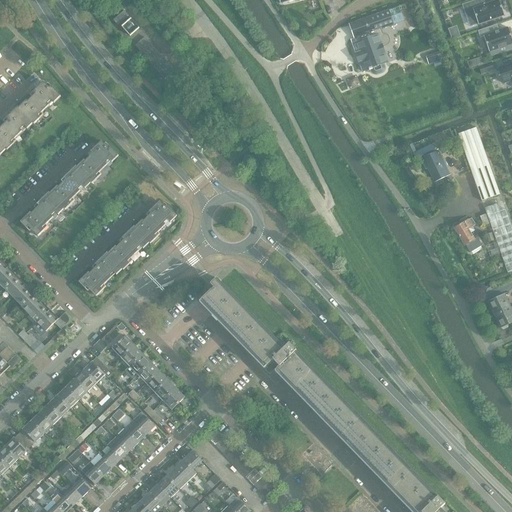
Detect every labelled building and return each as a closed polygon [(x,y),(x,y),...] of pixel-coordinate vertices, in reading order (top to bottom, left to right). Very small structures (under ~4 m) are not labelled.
[(504,16),(499,0),(491,3),(489,0),(477,0),(462,5),(467,18),(475,16),(478,25),(504,16)] [(354,39),(356,45),(359,53),(355,54),(356,55),(358,55),(360,61),(358,61),(359,63),(362,72),(369,70),(369,71),(370,70),(371,73),(373,75),(374,75),(377,76),(382,73),(384,72),(385,70),(385,68),(384,64),(388,63),(383,47),(387,46),(388,44),(389,42),(389,40),(388,37),(387,35),(385,34),(383,34),(380,29),(404,21),(399,7),(349,24),(354,39)] [(118,26),(128,16),(124,11),(113,21),(118,26)] [(483,37),(489,52),(506,47),(507,51),(511,48),(511,39),(508,28),(495,32),(493,26),(478,31),(480,38),(483,37)] [(174,71),(145,38),(136,46),(165,79),(174,71)] [(442,52),(426,58),(428,65),(444,60),(442,52)] [(481,58),(467,62),(470,69),(483,64),(481,58)] [(481,75),(494,70),(491,63),(479,67),(481,75)] [(498,69),(503,84),(511,81),(511,63),(506,65),(507,66),(498,69)] [(479,67),(470,70),(473,78),(481,75),(479,67)] [(38,116),(52,103),(53,104),(60,97),(51,87),(49,89),(44,83),(33,93),(35,96),(28,103),(27,101),(20,108),(19,109),(33,124),(34,125),(40,119),(38,116)] [(11,143),(26,129),(27,130),(33,124),(19,109),(20,108),(19,108),(6,120),(8,122),(1,129),(0,128),(0,144),(6,150),(7,151),(13,145),(11,143)] [(476,128),(458,134),(481,202),(500,195),(476,128)] [(449,175),(440,155),(446,152),(441,140),(431,145),(435,152),(420,159),(423,165),(425,164),(434,183),(449,175)] [(96,177),(111,163),(112,164),(119,157),(109,147),(107,148),(102,143),(91,153),(93,155),(86,162),(85,161),(77,168),(76,169),(91,184),(92,185),(98,179),(96,177)] [(70,203),(84,189),(85,190),(91,184),(76,169),(77,168),(76,168),(64,179),(66,182),(59,189),(58,187),(51,195),(50,195),(64,210),(65,211),(72,205),(70,203)] [(42,229),(57,216),(58,217),(64,210),(50,195),(51,195),(50,194),(37,206),(39,208),(32,215),(31,214),(21,224),(27,230),(29,228),(38,238),(44,231),(42,229)] [(155,237),(170,223),(170,224),(177,217),(168,207),(166,209),(160,203),(150,213),(152,216),(144,223),(143,221),(136,228),(135,229),(150,244),(151,245),(157,239),(155,237)] [(474,239),(468,230),(473,227),(472,227),(475,225),(471,219),(469,220),(468,220),(454,228),(464,246),(465,245),(470,253),(482,246),(477,238),(474,239)] [(128,263),(142,249),(143,250),(150,244),(135,229),(136,228),(135,228),(123,240),(125,242),(117,249),(116,248),(109,255),(108,255),(123,270),(123,271),(130,265),(128,263)] [(492,233),(486,235),(488,242),(494,240),(492,233)] [(101,289),(115,275),(116,276),(123,270),(108,255),(109,255),(108,254),(95,266),(98,268),(90,276),(89,274),(79,284),(85,290),(87,289),(96,298),(103,291),(101,289)] [(0,275),(8,268),(0,259),(0,275)] [(0,285),(3,289),(16,277),(8,268),(0,275),(0,285)] [(12,298),(25,285),(16,277),(3,289),(12,298)] [(20,307),(33,294),(25,285),(12,298),(20,307)] [(434,499),(293,355),(296,352),(288,344),(282,351),(218,285),(201,301),(234,334),(267,368),(276,368),(384,480),(415,511),(438,511),(444,505),(437,497),(434,499)] [(29,315),(42,303),(33,294),(20,307),(29,315)] [(509,305),(504,294),(496,298),(487,302),(494,315),(511,306),(511,305),(511,304),(509,305)] [(37,324),(50,311),(42,303),(29,315),(37,324)] [(511,322),(511,310),(511,309),(511,306),(494,315),(500,329),(511,322)] [(39,326),(35,330),(41,336),(45,333),(58,320),(50,311),(37,324),(39,326)] [(21,339),(26,334),(23,331),(18,336),(21,339)] [(26,334),(21,339),(30,348),(35,343),(26,334)] [(120,359),(133,346),(125,337),(119,343),(118,342),(112,347),(114,348),(112,350),(120,359)] [(0,356),(2,359),(11,351),(7,346),(0,353),(0,356)] [(129,367),(142,355),(133,346),(120,359),(129,367)] [(6,363),(15,355),(11,351),(2,359),(6,363)] [(113,366),(102,354),(97,358),(109,370),(113,366)] [(12,369),(20,360),(15,355),(6,363),(2,359),(0,356),(0,374),(1,375),(10,367),(12,369)] [(137,376),(150,363),(142,355),(129,367),(137,376)] [(113,374),(109,370),(97,358),(83,371),(96,384),(105,375),(108,378),(113,374)] [(146,385),(159,372),(150,363),(137,376),(146,385)] [(117,370),(113,366),(109,370),(113,374),(117,370)] [(96,384),(83,371),(74,379),(87,393),(96,384)] [(154,394),(167,381),(159,372),(146,385),(154,394)] [(87,393),(74,379),(66,388),(78,401),(87,393)] [(162,402),(176,390),(167,381),(154,394),(162,402)] [(78,401),(66,388),(57,396),(70,410),(78,401)] [(132,398),(136,394),(133,390),(128,395),(132,398)] [(178,404),(184,398),(176,390),(162,402),(171,411),(173,409),(174,411),(180,405),(178,404)] [(122,403),(127,398),(123,394),(119,399),(122,403)] [(135,402),(140,397),(136,394),(132,398),(135,402)] [(70,410),(57,396),(48,405),(61,418),(70,410)] [(118,407),(122,403),(119,399),(114,403),(118,407)] [(114,411),(118,407),(114,403),(110,407),(114,411)] [(149,416),(153,411),(159,406),(159,405),(157,403),(151,409),(148,406),(144,411),(149,416)] [(61,418),(48,405),(39,413),(52,426),(61,418)] [(109,415),(114,411),(110,407),(106,411),(109,415)] [(105,419),(109,415),(106,411),(101,416),(105,419)] [(162,420),(159,417),(153,411),(149,416),(157,425),(162,420)] [(52,426),(39,413),(31,422),(44,435),(52,426)] [(155,427),(145,417),(141,413),(132,421),(136,426),(146,435),(155,427)] [(101,424),(105,419),(101,416),(97,420),(101,424)] [(96,428),(101,424),(97,420),(92,424),(96,428)] [(146,435),(136,426),(132,421),(123,429),(128,434),(137,444),(146,435)] [(44,435),(31,422),(22,430),(23,431),(19,435),(30,447),(34,443),(35,443),(44,435)] [(92,432),(96,428),(92,424),(88,428),(92,432)] [(87,436),(92,432),(88,428),(84,433),(87,436)] [(137,444),(128,434),(123,429),(115,438),(119,442),(129,452),(137,444)] [(210,442),(219,434),(215,430),(206,438),(210,442)] [(83,441),(87,436),(84,433),(79,437),(83,441)] [(214,446),(223,438),(219,434),(210,442),(214,446)] [(26,451),(30,447),(19,435),(14,439),(13,438),(5,447),(18,460),(26,451)] [(79,445),(83,441),(79,437),(75,441),(79,445)] [(129,452),(119,442),(115,438),(106,446),(120,460),(129,452)] [(218,450),(227,442),(223,438),(214,446),(218,450)] [(74,449),(79,445),(75,441),(70,445),(74,449)] [(222,454),(230,446),(227,442),(218,450),(222,454)] [(70,453),(74,449),(70,445),(66,449),(70,453)] [(102,459),(112,469),(120,460),(106,446),(101,451),(106,455),(102,459)] [(226,458),(234,450),(230,446),(222,454),(226,458)] [(18,460),(5,447),(0,451),(0,459),(9,468),(18,460)] [(65,457),(70,453),(66,449),(62,454),(65,457)] [(230,462),(238,454),(234,450),(226,458),(230,462)] [(202,462),(192,452),(184,460),(193,470),(202,462)] [(61,462),(65,457),(62,454),(57,458),(61,462)] [(89,463),(103,477),(112,469),(102,459),(98,454),(89,463)] [(233,466),(242,458),(238,454),(230,462),(233,466)] [(237,470),(246,462),(242,458),(233,466),(237,470)] [(9,468),(0,459),(0,476),(0,477),(9,468)] [(197,474),(193,470),(184,460),(175,468),(185,478),(188,482),(197,474)] [(241,474),(250,466),(246,462),(237,470),(241,474)] [(89,480),(94,485),(103,477),(89,463),(80,472),(88,481),(89,480)] [(245,478),(254,470),(250,466),(241,474),(245,478)] [(188,482),(185,478),(175,468),(167,477),(176,486),(180,490),(188,482)] [(249,482),(257,474),(254,470),(245,478),(249,482)] [(253,486),(261,478),(257,474),(249,482),(253,486)] [(180,490),(176,486),(167,477),(158,485),(171,498),(180,490)] [(257,490),(265,482),(261,478),(253,486),(257,490)] [(91,489),(81,479),(72,487),(82,497),(91,489)] [(215,486),(210,480),(206,484),(212,489),(215,486)] [(261,494),(269,486),(265,482),(257,490),(261,494)] [(212,489),(206,484),(203,487),(208,492),(212,489)] [(171,498),(158,485),(149,493),(159,503),(162,507),(171,498)] [(264,498),(273,490),(269,486),(261,494),(264,498)] [(64,496),(73,506),(82,497),(72,487),(68,492),(66,490),(64,490),(61,493),(64,496)] [(223,493),(218,488),(214,491),(220,496),(223,493)] [(220,496),(214,491),(211,494),(216,500),(220,496)] [(159,503),(149,493),(141,501),(150,511),(159,503)] [(66,511),(73,506),(64,496),(60,499),(57,497),(52,501),(55,504),(62,511),(66,511)] [(198,503),(192,497),(189,500),(195,506),(198,503)] [(250,511),(251,511),(242,502),(238,498),(229,507),(233,510),(234,511),(250,511)] [(195,506),(189,500),(186,503),(191,509),(195,506)] [(62,511),(55,504),(52,501),(43,509),(45,511),(62,511)] [(150,511),(141,501),(132,510),(134,511),(150,511)]
